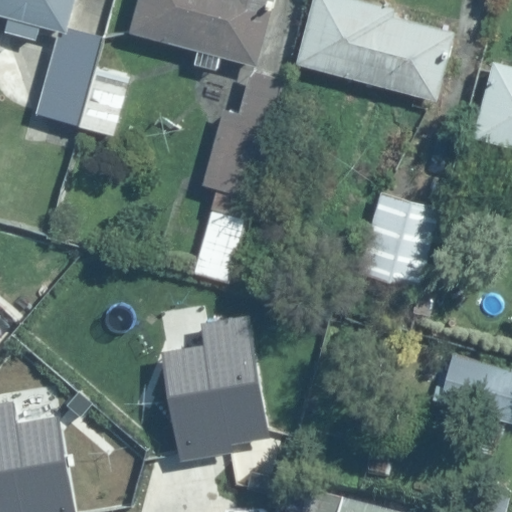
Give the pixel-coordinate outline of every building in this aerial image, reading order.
[(0,0),(0,11),(12,14),(8,29),(39,37),(44,18),(68,24),(73,0),(0,0)] [(142,0),(136,28),(196,43),(193,57),(227,65),(229,54),(258,60),(271,0),(142,0)] [(383,0),(317,0),(301,59),(441,98),(460,31),(395,12),(397,4),(383,0)] [(107,39),(63,27),(40,110),(53,114),(45,144),(72,151),(80,122),(120,133),(134,85),(97,74),(107,39)] [(511,61),(497,58),(477,133),(511,142),(511,61)] [(240,111),(225,107),(206,181),(251,193),(281,74),(252,66),(240,111)] [(449,204),(382,186),(360,270),(427,288),(449,204)] [(250,218),(212,208),(196,268),(234,278),(250,218)] [(511,362),(456,350),(444,400),(511,416),(511,362)] [(0,395),(0,486),(2,487),(0,494),(0,507),(15,511),(46,511),(75,418),(0,395)] [(347,494),(341,511),(407,511),(408,511),(347,494)]
